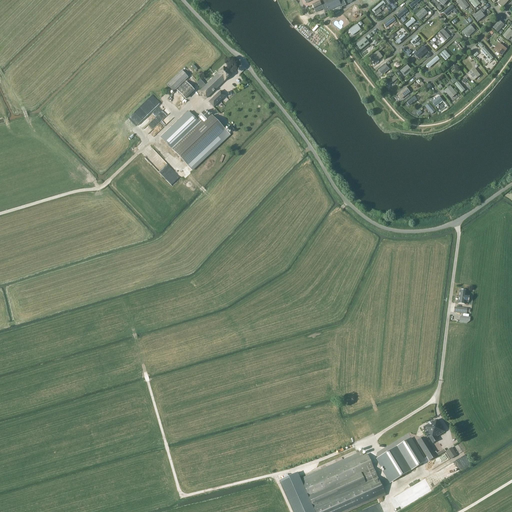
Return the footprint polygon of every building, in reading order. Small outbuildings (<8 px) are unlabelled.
[(323,0),(312,5),(314,9),(316,12),(323,9),(324,12),(328,11),(330,10),(331,14),(342,9),(341,8),(346,5),(343,0),(322,0),(323,0)] [(420,1),(418,0),(414,0),(409,5),(411,8),(420,1)] [(459,0),(457,2),(463,11),(469,7),(463,0),(459,0)] [(475,8),(480,5),(476,0),(470,0),(469,1),(475,8)] [(503,8),(510,0),(509,0),(501,0),(498,4),(503,8)] [(386,5),(383,2),(372,11),(375,14),(386,5)] [(452,6),(443,13),(446,16),(455,9),(452,6)] [(396,15),(399,18),(408,11),(405,8),(396,15)] [(423,9),(416,16),(420,20),(424,17),(423,16),(425,15),(427,14),(427,13),(425,12),(423,9)] [(478,22),(485,17),(480,11),(473,16),(478,22)] [(395,20),(392,16),(382,24),(385,27),(395,20)] [(492,29),(497,33),(505,25),(500,21),(492,29)] [(352,36),(361,30),(357,24),(348,30),(352,36)] [(467,38),(475,31),(470,25),(462,32),(467,38)] [(445,42),(450,37),(443,29),(438,34),(445,42)] [(511,38),(511,31),(509,29),(503,36),(508,41),(511,37),(511,38)] [(406,37),(403,34),(396,41),(398,44),(406,37)] [(360,50),(369,43),(364,38),(356,45),(360,50)] [(501,55),(506,49),(500,44),(495,50),(501,55)] [(424,47),(417,52),(422,57),(428,51),(424,47)] [(490,61),(494,58),(484,47),(481,50),(490,61)] [(446,61),(450,56),(445,50),(440,54),(446,61)] [(374,64),(382,57),(377,51),(369,58),(374,64)] [(437,57),(428,64),(430,67),(439,60),(437,57)] [(405,77),(412,71),(407,65),(400,71),(405,77)] [(211,80),(200,91),(207,98),(226,80),(231,75),(224,68),(211,80)] [(474,80),(480,75),(474,68),(468,73),(474,80)] [(181,71),(167,85),(174,92),(177,89),(186,80),(189,78),(181,71)] [(186,80),(177,89),(187,99),(196,90),(186,80)] [(465,90),(457,81),(454,84),(462,93),(465,90)] [(450,86),(444,91),(448,95),(449,94),(452,98),(454,96),(456,95),(453,91),(454,90),(450,86)] [(401,100),(410,92),(406,87),(396,94),(401,100)] [(220,91),(209,103),(213,107),(225,96),(220,91)] [(417,99),(414,96),(407,102),(409,106),(417,99)] [(435,107),(443,101),(439,96),(431,102),(435,107)] [(428,104),(425,106),(426,107),(431,114),(435,112),(429,104),(428,104)] [(195,119),(188,111),(161,137),(172,149),(202,121),(198,117),(195,119)] [(204,111),(198,117),(204,123),(210,118),(204,111)] [(172,149),(186,165),(224,130),(211,116),(210,118),(204,123),(202,121),(172,149)] [(466,291),(460,291),(458,304),(465,305),(465,302),(468,302),(469,296),(466,296),(466,291)] [(445,433),(437,420),(433,422),(433,421),(423,427),(426,432),(424,433),(427,438),(429,437),(433,444),(437,441),(436,438),(445,433)] [(424,437),(417,441),(429,461),(436,457),(435,455),(424,437)] [(411,438),(376,459),(390,483),(426,461),(411,438)] [(452,449),(446,453),(451,460),(457,456),(452,449)] [(360,452),(301,479),(316,511),(348,511),(386,495),(368,455),(362,457),(360,452)] [(315,511),(298,473),(280,481),(293,511),(315,511)]
